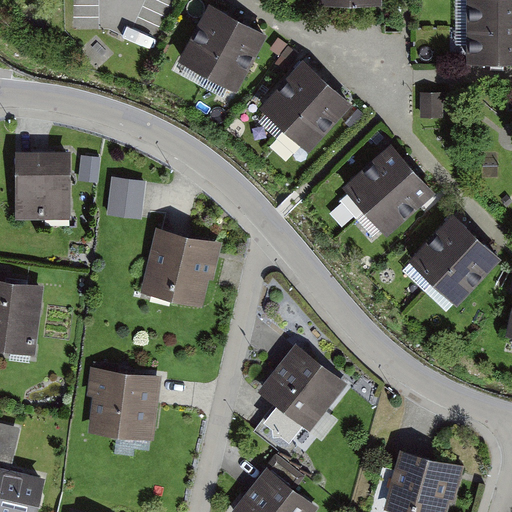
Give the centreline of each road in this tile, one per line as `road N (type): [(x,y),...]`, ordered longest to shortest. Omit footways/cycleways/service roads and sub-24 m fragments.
road 1 (residential): [(511,423),(432,387),(384,354),(273,227)]
road 2 (residential): [(273,227),(211,169),(133,123),(65,100),(0,95)]
road 3 (residential): [(273,227),(199,511)]
road 4 (residential): [(238,0),(385,75)]
